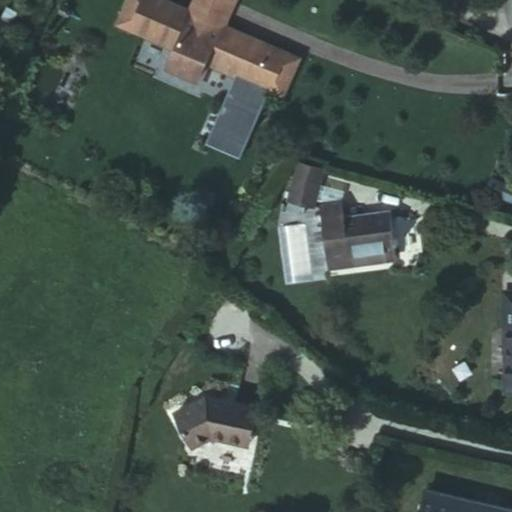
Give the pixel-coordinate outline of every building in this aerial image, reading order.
[(231,75),(246,40),(223,30),(214,27),(217,17),(203,11),(200,21),(192,18),(176,11),(174,16),(167,13),(169,8),(148,0),(131,0),(119,29),(176,53),(168,71),(199,84),(207,65),(231,75)] [(226,0),(199,0),(192,18),(200,21),(203,11),(217,17),(214,27),(223,30),(233,5),(226,3),(226,0)] [(325,169),(300,162),(289,200),(316,208),(325,169)] [(350,206),(324,209),(331,271),(356,269),(356,265),(396,262),(393,214),(352,218),(350,206)] [(218,393),(206,400),(264,414),(266,405),(218,393)] [(264,414),(206,400),(180,416),(196,448),(222,433),(258,441),(264,414)] [(511,511),(511,509),(463,498),(460,511),(511,511)]
